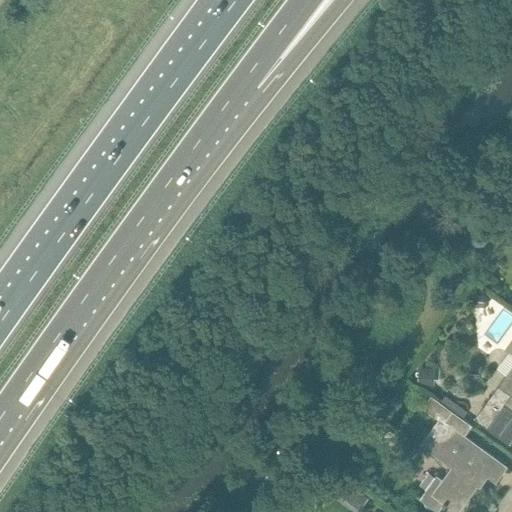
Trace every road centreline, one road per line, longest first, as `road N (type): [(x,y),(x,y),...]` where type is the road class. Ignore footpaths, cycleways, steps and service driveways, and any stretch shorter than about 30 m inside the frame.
road 1 (motorway): [(0,423),(243,83)]
road 2 (motorway): [(200,48),(0,326)]
road 3 (motorway): [(243,83),(344,0)]
